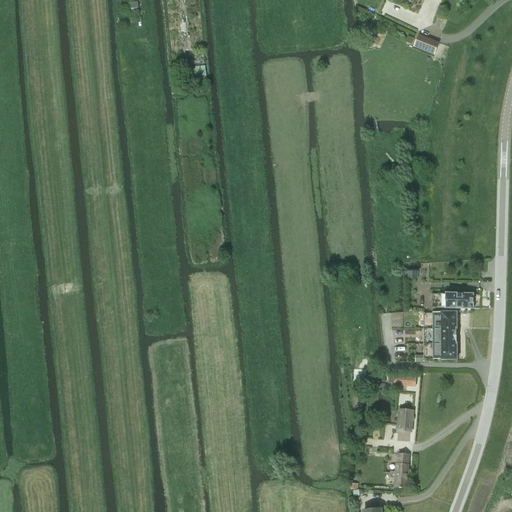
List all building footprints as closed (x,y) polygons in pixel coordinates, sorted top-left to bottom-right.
[(413,47),(434,55),(439,43),(418,34),(413,47)] [(195,87),(205,86),(204,83),(207,83),(207,77),(194,78),(195,87)] [(432,309),(446,309),(473,310),(473,295),(446,295),(432,295),(432,309)] [(423,313),(423,329),(457,329),(457,313),(442,313),(423,313)] [(423,329),(423,344),(457,345),(457,329),(423,329)] [(406,343),(394,343),(394,353),(406,353),(406,343)] [(424,360),(437,360),(441,360),(441,361),(457,361),(457,345),(423,344),(423,356),(415,356),(415,362),(424,362),(424,360)] [(394,386),(416,388),(417,375),(395,373),(394,386)] [(400,411),(398,432),(412,433),(413,412),(400,411)] [(407,489),(410,455),(398,455),(397,473),(391,472),(391,479),(396,479),(396,488),(407,489)]
